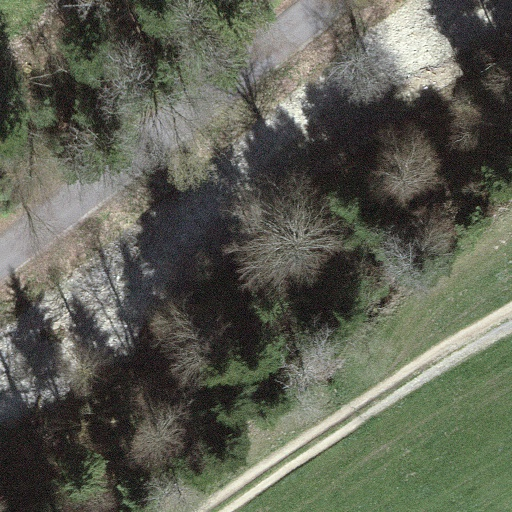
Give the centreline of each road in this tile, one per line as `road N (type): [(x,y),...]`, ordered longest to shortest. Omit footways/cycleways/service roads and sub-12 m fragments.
road 1 (unclassified): [(0,250),(334,0)]
road 2 (track): [(208,511),(511,321)]
